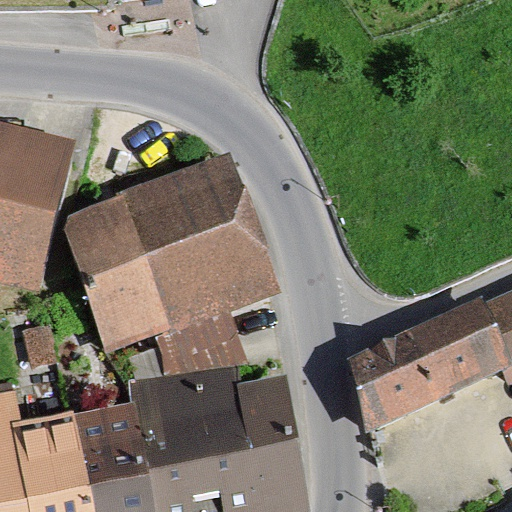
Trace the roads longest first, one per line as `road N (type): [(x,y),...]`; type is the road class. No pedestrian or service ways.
road 1 (tertiary): [(0,70),(123,80),(194,98),(245,132),(278,178),(305,250),(323,359)]
road 2 (residential): [(323,359),(511,280)]
road 3 (tertiary): [(323,359),(334,457),(329,511)]
